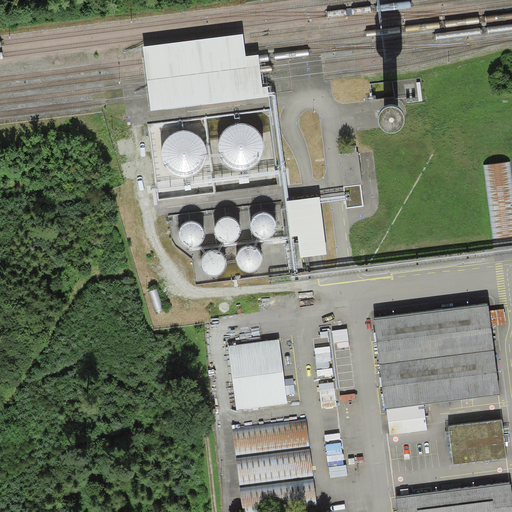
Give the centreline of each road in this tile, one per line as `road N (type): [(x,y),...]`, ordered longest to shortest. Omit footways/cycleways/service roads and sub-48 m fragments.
road 1 (track): [(0,406),(83,283),(118,251),(94,179)]
road 2 (unknown): [(381,497),(334,488),(312,349),(328,326),(357,319)]
